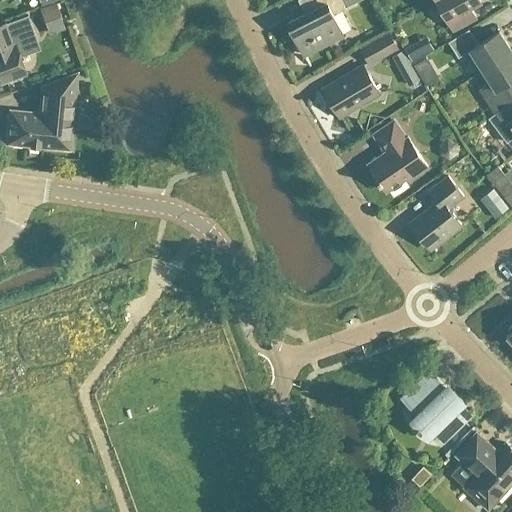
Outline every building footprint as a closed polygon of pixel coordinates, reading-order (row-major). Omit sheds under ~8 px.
[(309,0),(315,10),(286,24),(303,57),(342,37),(331,16),(362,0),(309,0)] [(406,0),(388,0),(395,10),(408,3),(406,0)] [(480,3),(478,0),(435,0),(446,21),(452,32),(475,20),(469,8),(480,3)] [(38,11),(47,37),(63,32),(54,5),(38,11)] [(0,84),(25,75),(19,59),(26,56),(21,44),(35,39),(26,16),(4,25),(0,25),(0,84)] [(482,71),(511,53),(498,33),(477,46),(468,31),(447,44),(457,59),(465,54),(470,62),(475,59),(482,71)] [(388,34),(358,50),(367,67),(398,51),(388,34)] [(413,69),(402,50),(392,56),(403,75),(413,69)] [(511,55),(511,53),(482,71),(490,83),(478,91),(493,115),(511,102),(511,100),(503,86),(511,80),(511,55)] [(417,72),(428,65),(424,59),(413,66),(417,72)] [(362,67),(321,91),(338,119),(379,95),(362,67)] [(6,132),(5,145),(68,151),(76,74),(40,87),(38,114),(8,111),(8,114),(5,117),(4,129),(6,132)] [(425,112),(439,105),(432,92),(418,99),(425,112)] [(511,102),(493,115),(487,120),(506,144),(511,139),(511,102)] [(393,122),(372,136),(384,154),(367,166),(385,192),(406,178),(409,181),(427,169),(407,139),(405,140),(393,122)] [(511,186),(497,167),(486,176),(504,199),(511,192),(511,186)] [(436,204),(409,225),(424,244),(428,245),(435,253),(436,252),(432,248),(460,226),(450,213),(451,207),(463,198),(447,178),(427,193),(436,204)] [(500,199),(486,210),(494,220),(508,209),(500,199)] [(428,373),(406,394),(406,393),(398,400),(414,418),(410,422),(417,429),(415,430),(419,434),(421,433),(428,440),(440,428),(449,438),(470,417),(461,407),(464,405),(446,387),(444,389),(428,373)] [(476,434),(455,457),(462,463),(476,476),(472,480),(464,489),(487,510),(496,501),(511,483),(511,451),(504,444),(496,453),(476,434)]
